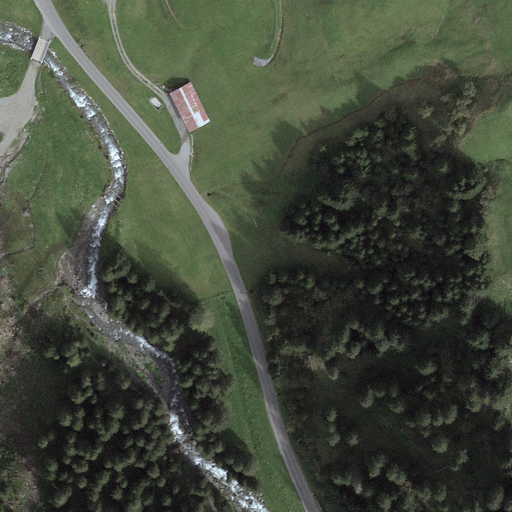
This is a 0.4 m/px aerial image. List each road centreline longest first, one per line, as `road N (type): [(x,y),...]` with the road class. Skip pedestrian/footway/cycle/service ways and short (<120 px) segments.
road 1 (tertiary): [(45,0),(58,29),(219,236),(310,511)]
road 2 (track): [(0,150),(33,108),(33,69),(56,25)]
